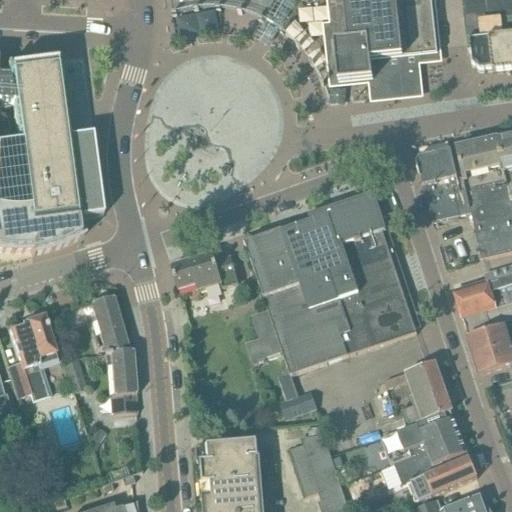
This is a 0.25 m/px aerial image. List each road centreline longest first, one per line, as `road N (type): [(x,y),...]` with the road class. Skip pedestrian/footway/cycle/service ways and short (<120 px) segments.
road 1 (residential): [(509,511),(388,154)]
road 2 (residential): [(388,154),(334,183),(139,247)]
road 3 (tertiary): [(170,511),(139,247)]
road 4 (tertiary): [(139,247),(119,160),(145,17)]
road 5 (residential): [(139,247),(0,287)]
road 6 (residential): [(388,154),(412,132),(511,113)]
road 7 (tertiary): [(16,20),(145,17)]
